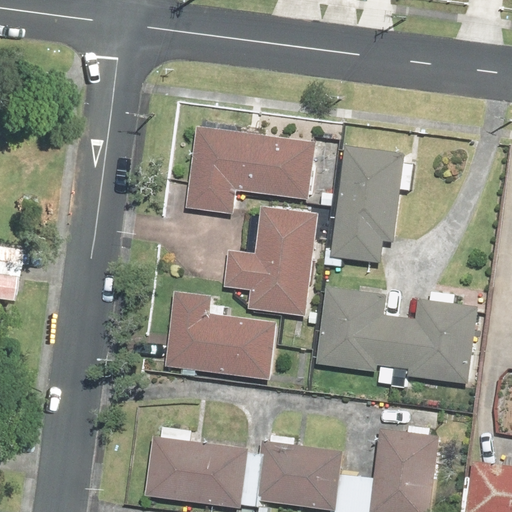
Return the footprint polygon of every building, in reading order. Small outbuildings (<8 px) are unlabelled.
[(236,189),(312,197),(317,141),(197,128),(188,209),(234,214),(236,189)] [(406,155),(343,146),(328,257),(391,265),(406,155)] [(255,252),(228,249),(224,289),(251,292),(249,308),(306,314),(317,213),(260,207),(255,252)] [(13,245),(0,243),(0,297),(8,298),(13,245)] [(325,287),(315,365),(378,374),(379,367),(393,369),(391,386),(409,389),(410,378),(467,386),(478,308),(325,287)] [(210,318),(212,299),(173,294),(164,365),(272,379),(278,326),(210,318)] [(151,437),(144,495),(238,507),(237,511),(256,511),(257,505),(331,509),(331,511),(430,511),(437,434),(428,433),(429,427),(408,426),(407,432),(379,429),(375,477),(338,475),(340,449),(263,444),(263,451),(189,442),(191,427),(164,424),(162,438),(151,437)] [(511,511),(511,466),(473,462),(466,511),(511,511)]
